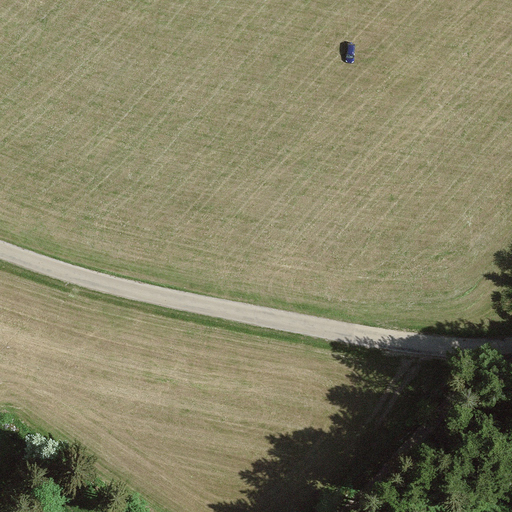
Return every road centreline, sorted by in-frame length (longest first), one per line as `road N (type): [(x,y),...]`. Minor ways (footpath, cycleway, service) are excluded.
road 1 (unclassified): [(511,348),(424,345),(227,310),(84,278),(0,248)]
road 2 (track): [(424,345),(332,511)]
